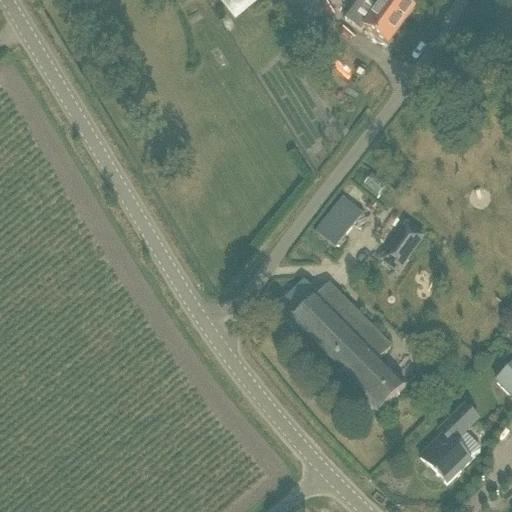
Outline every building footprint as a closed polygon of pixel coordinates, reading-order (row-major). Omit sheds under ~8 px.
[(359,34),(363,28),(388,46),(414,10),(400,0),(358,0),(343,22),(359,34)] [(354,209),(355,208),(353,206),(352,207),(344,200),(344,199),(315,234),(336,251),(363,216),(354,209)] [(409,261),(424,239),(407,227),(392,249),(409,261)] [(274,313),(378,418),(405,390),(378,363),(390,351),(328,288),(318,297),(304,283),(282,305),(274,313)] [(511,367),(495,384),(511,401),(511,367)] [(443,438),(420,461),(447,488),(471,464),(470,464),(480,454),(481,449),(469,437),(464,437),(478,422),(464,408),(438,434),(443,438)]
